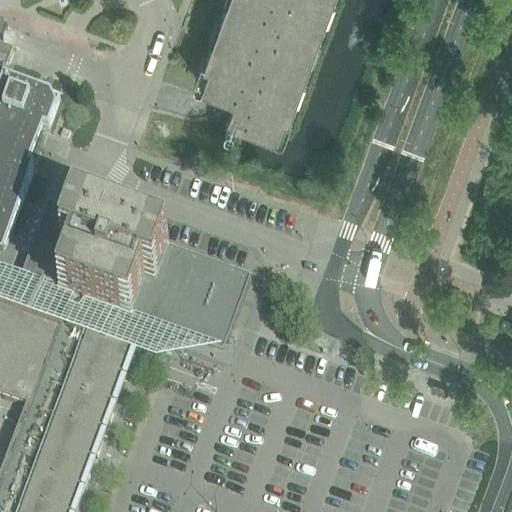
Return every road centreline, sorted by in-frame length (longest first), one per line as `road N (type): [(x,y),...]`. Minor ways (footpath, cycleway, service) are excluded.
road 1 (residential): [(355,280),(96,181),(156,22),(147,0)]
road 2 (tertiary): [(355,280),(413,156),(468,0)]
road 3 (tertiary): [(433,0),(380,144),(355,280)]
road 4 (tertiary): [(511,431),(499,399),(482,384),(365,335),(351,309),(355,280)]
